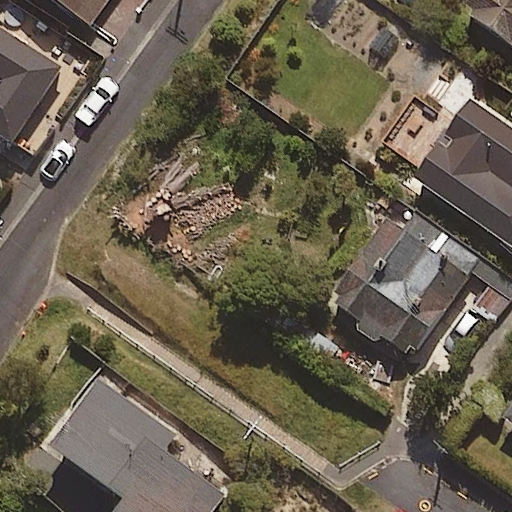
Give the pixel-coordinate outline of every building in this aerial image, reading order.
[(112,0),(57,0),(94,26),(112,0)] [(511,0),(464,0),(454,15),(511,55),(511,0)] [(65,70),(0,29),(0,136),(31,155),(54,118),(40,109),(65,70)] [(411,186),(511,254),(511,131),(468,102),(411,186)] [(511,299),(511,276),(399,198),(323,308),(407,366),(456,296),(495,323),(511,299)] [(179,436),(107,384),(57,453),(130,506),(125,511),(216,511),(227,498),(166,454),(179,436)] [(511,409),(502,423),(511,430),(511,409)]
